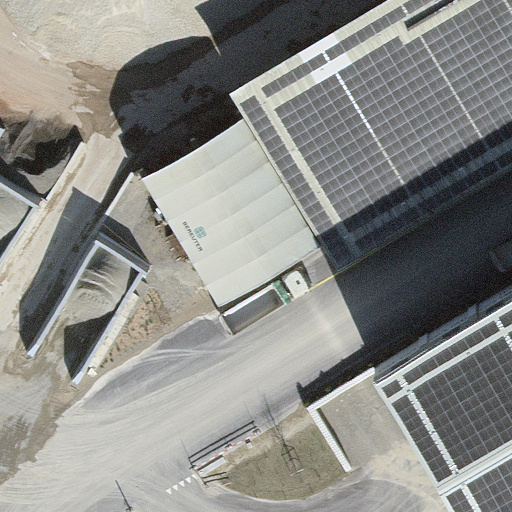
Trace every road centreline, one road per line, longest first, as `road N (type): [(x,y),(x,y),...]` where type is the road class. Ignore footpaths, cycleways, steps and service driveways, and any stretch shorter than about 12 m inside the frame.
road 1 (track): [(227,0),(186,32),(39,62),(0,47)]
road 2 (track): [(0,414),(97,488),(144,511)]
